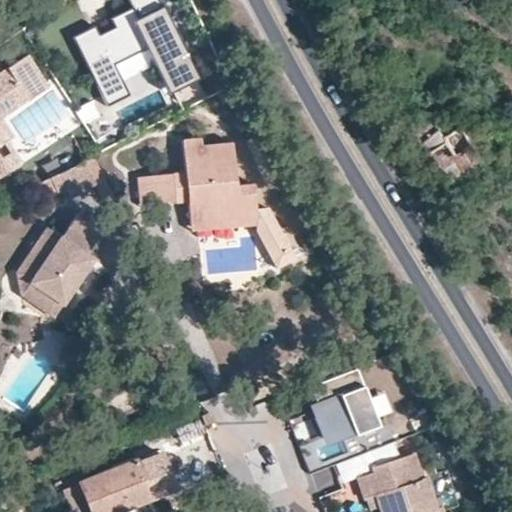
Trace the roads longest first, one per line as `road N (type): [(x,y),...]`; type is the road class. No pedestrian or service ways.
road 1 (secondary): [(258,0),(511,429)]
road 2 (secondary): [(511,382),(287,0)]
road 3 (unknown): [(155,216),(165,303),(194,382),(234,431),(277,460),(303,508)]
